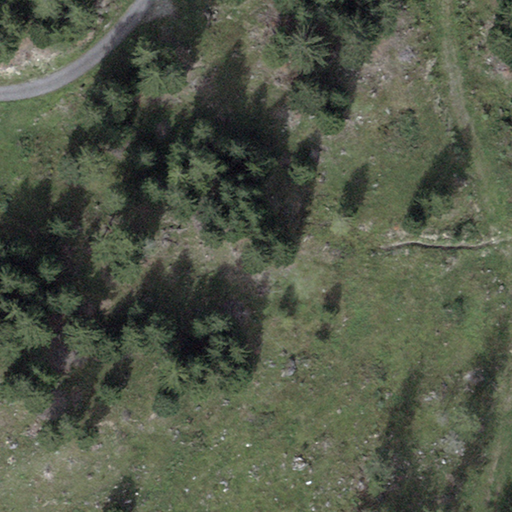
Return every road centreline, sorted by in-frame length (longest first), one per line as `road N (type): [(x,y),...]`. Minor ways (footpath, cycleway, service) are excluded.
road 1 (track): [(442,0),(447,79),(511,273)]
road 2 (track): [(146,0),(72,68),(0,88)]
